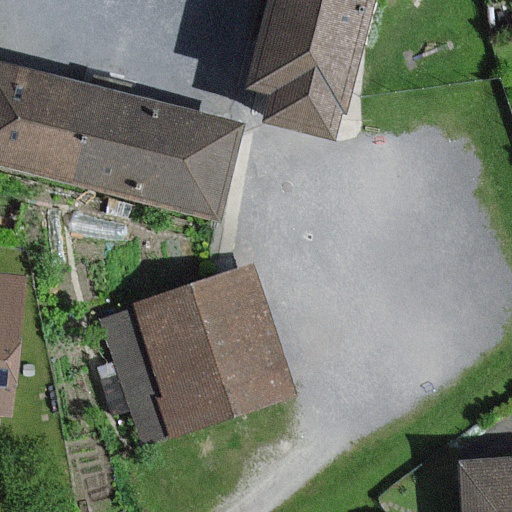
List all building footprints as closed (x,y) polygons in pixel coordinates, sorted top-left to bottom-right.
[(264,0),(240,95),(270,103),(264,126),(327,142),(334,114),(340,116),(369,0),(264,0)] [(0,172),(216,227),(241,126),(0,65),(0,172)] [(163,400),(175,433),(292,393),(250,268),(137,307),(169,398),(163,400)] [(23,278),(0,275),(0,410),(10,412),(23,278)] [(511,511),(511,465),(465,470),(468,511),(511,511)]
